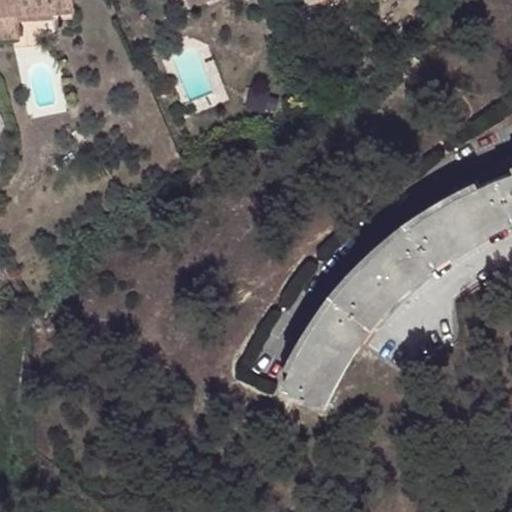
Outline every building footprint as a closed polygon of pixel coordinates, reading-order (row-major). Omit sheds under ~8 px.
[(0,0),(0,29),(11,29),(11,12),(25,11),(45,10),(44,5),(65,5),(64,0),(0,0)] [(361,13),(354,0),(336,8),(340,21),(361,13)] [(44,5),(45,10),(45,14),(65,12),(65,5),(44,5)] [(45,10),(25,11),(26,28),(46,27),(45,14),(45,10)] [(511,157),(477,171),(447,184),(424,195),(400,208),(378,223),(358,239),(346,250),(334,265),(321,279),(307,301),(273,357),(315,381),(346,326),(360,307),(376,288),(390,275),(407,259),(422,250),(439,239),(460,229),(511,209),(511,157)]
